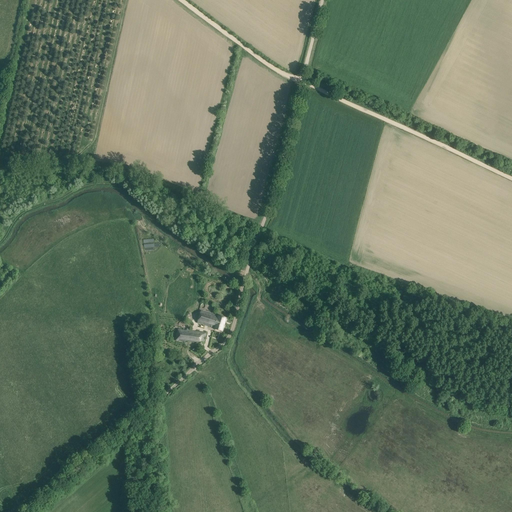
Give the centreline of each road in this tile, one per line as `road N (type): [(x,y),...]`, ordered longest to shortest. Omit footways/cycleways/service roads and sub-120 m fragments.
road 1 (track): [(27,511),(221,346),(244,278),(113,185),(32,209),(0,245)]
road 2 (track): [(183,0),(271,65),(511,177)]
road 3 (unclassified): [(244,278),(323,0)]
